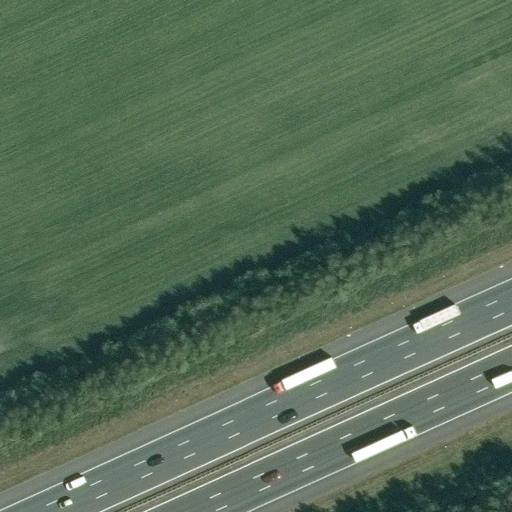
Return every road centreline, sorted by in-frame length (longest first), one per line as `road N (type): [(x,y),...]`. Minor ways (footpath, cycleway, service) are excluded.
road 1 (motorway): [(511,301),(50,511)]
road 2 (motorway): [(197,511),(511,368)]
